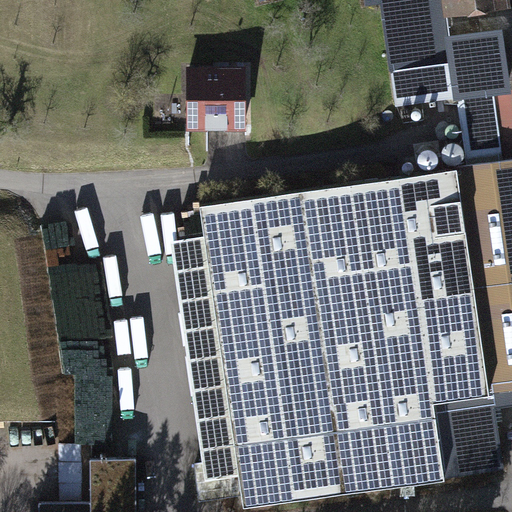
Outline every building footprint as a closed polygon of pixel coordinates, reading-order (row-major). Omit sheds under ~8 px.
[(489,391),(511,387),(511,157),(504,159),(495,92),(510,90),(501,31),(485,34),(482,10),(449,15),(447,0),(383,0),(399,105),(459,97),(469,165),(457,166),(489,391)] [(508,0),(447,0),(449,15),(482,10),(509,6),(508,0)] [(246,70),(191,68),(191,127),(247,128),(246,70)] [(185,125),(185,102),(161,102),(160,125),(185,125)] [(434,399),(489,391),(457,166),(200,203),(204,234),(172,239),(207,480),(239,475),(244,506),(446,477),(434,399)] [(79,405),(109,405),(109,380),(79,379),(79,405)] [(511,403),(511,387),(489,391),(434,399),(446,477),(503,469),(494,406),(511,403)] [(94,431),(133,433),(134,421),(95,419),(94,431)] [(137,511),(136,456),(95,457),(94,443),(59,444),(60,511),(137,511)]
